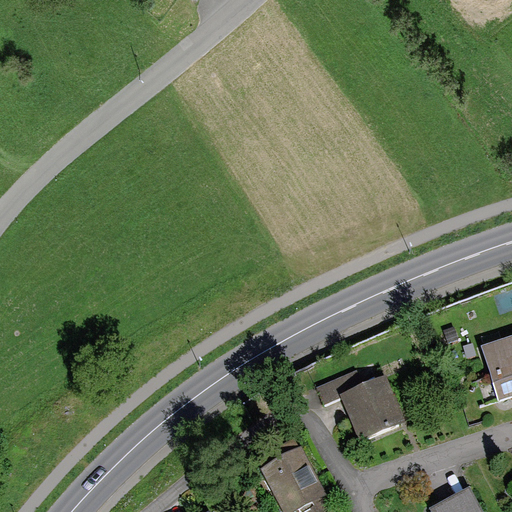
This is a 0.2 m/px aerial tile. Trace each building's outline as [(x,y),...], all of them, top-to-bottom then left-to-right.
[(459,340),(454,328),(444,333),(449,345),(459,340)] [(511,340),(482,350),(499,403),(511,398),(511,340)] [(317,389),(324,407),(340,400),(340,399),(359,391),(352,374),(317,389)] [(406,425),(387,379),(359,391),(340,399),(340,400),(359,445),(406,425)] [(336,511),(303,451),(261,474),(281,511),(302,511),(306,510),(307,511),(336,511)] [(481,511),(470,491),(432,511),(481,511)]
